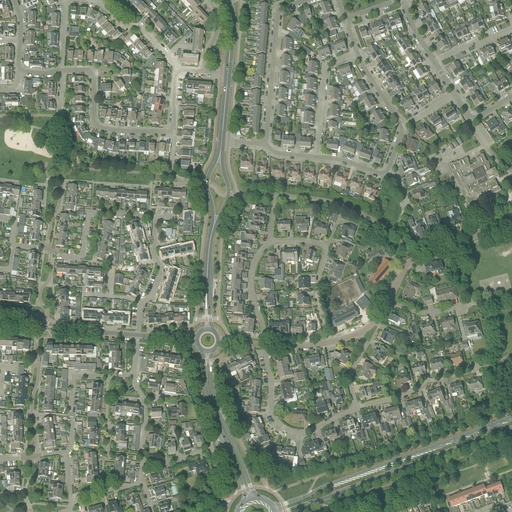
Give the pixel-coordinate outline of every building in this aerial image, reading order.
[(0,0),(0,5),(1,6),(2,9),(9,6),(7,0),(0,0)] [(37,1),(34,2),(32,0),(21,0),(23,6),(24,6),(25,7),(26,6),(27,9),(28,8),(34,5),(38,3),(37,1)] [(53,5),(56,3),(54,0),(47,0),(46,1),(49,7),(47,8),(48,11),(56,9),(53,5)] [(137,9),(145,2),(143,0),(138,0),(133,5),(135,7),(134,8),(136,9),(137,9)] [(437,0),(434,0),(435,1),(437,5),(438,9),(439,9),(444,7),(445,10),(448,9),(447,6),(444,0),(442,1),(440,0),(438,0),(437,0)] [(196,1),(190,6),(194,11),(197,8),(200,5),(196,1)] [(151,4),(149,6),(145,2),(137,9),(141,14),(151,5),(151,4)] [(322,11),(331,8),(329,2),(320,5),(322,11)] [(427,7),(426,6),(424,2),(418,4),(420,7),(418,8),(419,11),(418,12),(419,14),(430,8),(429,6),(427,7)] [(501,5),(499,6),(498,3),(492,4),(494,13),(504,11),(503,8),(502,9),(501,5)] [(149,7),(141,14),(143,12),(147,17),(153,11),(156,8),(152,4),(151,5),(149,7)] [(8,14),(12,12),(9,6),(2,9),(4,15),(1,16),(2,19),(10,16),(8,14)] [(76,8),(76,6),(71,6),(70,16),(75,16),(75,15),(79,16),(79,17),(80,17),(81,7),(81,8),(76,8)] [(86,8),(86,7),(81,7),(80,17),(85,17),(85,16),(89,18),(88,18),(89,19),(93,9),(93,10),(90,9),(87,8),(86,8)] [(195,18),(201,12),(197,8),(194,11),(191,13),(195,18)] [(324,16),(333,13),(331,8),(322,11),(324,16)] [(429,12),(432,11),(430,8),(419,14),(420,17),(421,16),(423,19),(425,18),(427,20),(432,17),(429,12)] [(59,15),(55,14),(56,9),(48,11),(46,11),(46,14),(51,14),(51,21),(59,21),(59,15)] [(97,13),(98,12),(93,9),(89,19),(94,21),(94,20),(97,23),(103,17),(101,15),(99,13),(97,13)] [(311,15),(309,9),(304,10),(306,19),(312,18),(311,15)] [(151,21),(157,15),(153,11),(147,17),(151,21)] [(494,13),(491,13),(492,17),(493,18),(494,19),(495,18),(496,21),(496,22),(502,20),(501,17),(504,17),(503,14),(504,13),(504,11),(494,13)] [(199,22),(205,17),(201,12),(195,18),(199,22)] [(300,23),(306,20),(303,15),(297,17),(300,23)] [(106,21),(107,20),(104,16),(103,17),(97,23),(96,23),(103,31),(111,24),(110,25),(106,21)] [(399,16),(395,17),(395,16),(393,17),(396,26),(402,24),(399,16)] [(156,27),(162,21),(158,17),(152,23),(156,27)] [(203,26),(209,21),(205,17),(199,22),(203,26)] [(391,28),(396,26),(393,17),(390,18),(391,19),(388,20),(388,23),(385,24),(388,29),(388,32),(391,31),(391,28)] [(438,21),(435,23),(432,17),(427,20),(428,23),(426,24),(427,27),(426,28),(427,30),(437,25),(439,24),(438,21)] [(481,17),(475,20),(476,22),(480,31),(482,30),(482,29),(485,27),(484,25),(486,24),(486,23),(485,20),(484,19),(484,18),(482,19),(481,17)] [(335,18),(325,21),(327,27),(337,23),(335,18)] [(35,24),(36,20),(28,19),(27,26),(31,26),(31,29),(38,30),(39,30),(39,24),(35,24)] [(301,24),(296,21),(292,19),(290,24),(298,29),(301,24)] [(475,20),(467,24),(467,26),(470,32),(473,30),(474,33),(477,31),(478,32),(480,31),(476,22),(475,20)] [(58,28),(59,21),(51,21),(51,27),(47,26),(47,30),(55,31),(55,28),(58,28)] [(170,22),(166,26),(162,21),(156,27),(160,32),(170,22)] [(171,25),(172,24),(170,22),(160,32),(164,36),(170,30),(173,27),(171,25)] [(382,22),(378,24),(378,22),(376,23),(379,33),(380,36),(385,34),(385,33),(385,31),(387,30),(388,32),(388,29),(385,24),(382,25),(382,22)] [(337,23),(327,27),(329,32),(333,31),(339,29),(337,23)] [(371,36),(379,33),(376,23),(373,24),(374,25),(371,26),(371,29),(369,30),(371,36)] [(8,28),(8,24),(5,24),(4,24),(4,32),(7,32),(7,36),(14,36),(15,28),(8,28)] [(113,29),(114,28),(111,24),(103,31),(107,34),(111,38),(119,30),(116,32),(113,29)] [(296,34),(298,29),(290,24),(287,29),(296,34)] [(190,31),(185,25),(183,26),(183,27),(182,27),(188,33),(189,32),(190,31)] [(435,36),(441,33),(437,25),(427,30),(429,33),(430,32),(431,35),(434,34),(435,36)] [(467,26),(462,29),(460,25),(458,26),(460,30),(464,39),(466,38),(466,37),(469,35),(468,33),(470,32),(467,26)] [(464,39),(460,30),(458,26),(455,27),(457,31),(455,32),(453,30),(450,32),(454,40),(457,38),(458,40),(461,39),(462,40),(464,39)] [(168,40),(174,35),(177,32),(173,27),(170,30),(164,36),(168,40)] [(365,29),(362,30),(361,28),(359,29),(362,39),(371,36),(369,30),(366,31),(365,29)] [(38,33),(38,30),(31,29),(30,32),(27,32),(27,39),(34,40),(35,33),(38,33)] [(54,34),(55,31),(47,30),(47,33),(50,34),(50,41),(57,41),(58,34),(54,34)] [(121,35),(123,34),(119,30),(111,38),(111,37),(114,40),(114,39),(119,44),(124,39),(125,38),(121,35)] [(180,34),(177,32),(174,35),(168,40),(170,43),(168,45),(170,47),(178,40),(177,38),(180,34)] [(182,56),(182,64),(197,65),(198,57),(198,53),(201,53),(201,48),(203,33),(195,32),(193,52),(192,52),(191,57),(182,56)] [(136,35),(134,37),(130,33),(125,38),(124,39),(127,42),(128,42),(132,46),(139,39),(136,35)] [(437,39),(434,40),(436,43),(435,44),(436,46),(448,40),(446,37),(443,38),(441,33),(435,36),(437,39)] [(401,48),(410,42),(408,40),(407,41),(405,38),(403,39),(402,37),(396,40),(401,48)] [(511,38),(508,40),(507,39),(502,42),(508,53),(511,51),(511,38)] [(34,46),(34,40),(27,39),(26,46),(29,46),(29,49),(37,50),(37,46),(34,46)] [(138,40),(139,39),(132,46),(139,53),(145,47),(146,46),(143,42),(142,43),(138,40)] [(451,46),(448,41),(448,40),(436,46),(437,48),(438,48),(440,51),(442,49),(443,52),(451,48),(450,46),(451,46)] [(46,47),(46,50),(48,50),(53,51),(53,48),(57,48),(57,41),(50,41),(49,47),(47,47),(46,47)] [(341,52),(347,50),(343,41),(338,43),(341,52)] [(401,48),(406,55),(411,52),(410,49),(412,48),(410,45),(411,44),(410,42),(401,48)] [(499,49),(496,51),(499,56),(507,52),(508,53),(502,42),(497,44),(499,49)] [(338,43),(333,45),(336,54),(341,52),(338,43)] [(369,57),(378,52),(373,44),(368,48),(369,50),(367,52),(369,54),(368,55),(369,57)] [(139,53),(136,55),(143,62),(146,60),(149,57),(153,53),(149,49),(148,50),(145,47),(139,53)] [(328,47),(322,49),(326,58),(331,56),(328,47)] [(496,51),(493,52),(491,47),(486,50),(490,58),(495,56),(496,58),(499,56),(496,51)] [(320,60),(326,58),(322,48),(317,50),(320,60)] [(78,51),(73,50),(68,50),(67,60),(72,61),(72,59),(77,59),(77,61),(78,51)] [(485,61),(490,58),(486,50),(480,52),(483,57),(480,59),(483,64),(486,63),(485,61)] [(87,62),(88,51),(78,51),(77,61),(82,61),(82,60),(87,60),(87,62)] [(97,62),(98,52),(88,51),(87,62),(92,62),(92,60),(97,61),(97,62)] [(107,63),(108,53),(98,52),(97,62),(102,63),(102,61),(107,61),(107,63)] [(385,54),(381,57),(378,52),(369,57),(370,59),(372,59),(373,61),(375,60),(377,63),(383,59),(387,57),(385,54)] [(413,54),(411,52),(406,55),(411,63),(419,57),(418,55),(417,56),(415,53),(413,54)] [(46,54),(43,53),(42,60),(36,60),(35,67),(42,68),(42,64),(45,64),(45,61),(46,54)] [(113,54),(113,53),(108,53),(107,63),(112,63),(112,61),(114,62),(116,64),(115,65),(116,65),(122,57),(122,58),(118,54),(113,54)] [(52,58),(51,54),(46,54),(45,61),(45,64),(48,64),(48,65),(55,66),(55,61),(57,62),(58,58),(56,58),(52,58)] [(0,62),(0,63),(1,64),(1,65),(9,65),(9,62),(12,62),(13,56),(5,55),(5,62),(1,61),(1,62),(0,62)] [(126,61),(122,57),(116,65),(119,69),(120,68),(122,69),(122,72),(120,72),(130,72),(130,64),(126,61)] [(412,65),(416,70),(421,67),(419,64),(421,63),(420,60),(421,59),(419,57),(411,63),(401,69),(404,74),(408,71),(406,68),(410,65),(412,65)] [(387,60),(384,62),(383,59),(377,63),(379,65),(377,67),(379,70),(377,70),(379,72),(390,65),(387,60)] [(155,70),(168,71),(166,68),(165,68),(165,64),(163,64),(163,62),(162,61),(156,60),(155,70)] [(453,73),(460,68),(457,63),(449,68),(453,73)] [(1,65),(1,67),(1,68),(1,75),(4,75),(11,75),(12,68),(8,68),(9,65),(1,65)] [(390,65),(379,72),(380,75),(381,74),(383,77),(385,75),(387,78),(395,73),(393,70),(390,65)] [(352,75),(350,70),(348,66),(343,68),(346,77),(352,75)] [(468,70),(467,71),(463,66),(460,68),(453,73),(456,78),(460,75),(462,78),(468,74),(470,73),(468,70)] [(423,70),(421,67),(416,70),(420,78),(429,73),(428,70),(426,71),(425,68),(423,70)] [(341,79),(346,77),(343,68),(338,70),(339,74),(341,79)] [(123,87),(130,83),(130,72),(120,72),(120,77),(121,77),(121,79),(119,80),(118,79),(123,87)] [(464,80),(459,83),(462,88),(470,83),(473,81),(470,77),(472,75),(470,72),(470,73),(468,74),(462,78),(464,80)] [(394,78),(396,76),(395,73),(387,78),(388,81),(386,82),(388,85),(387,85),(388,88),(397,82),(394,78)] [(0,85),(7,85),(7,82),(11,82),(11,75),(4,75),(3,81),(0,81),(0,85)] [(504,79),(499,82),(504,90),(509,87),(506,82),(509,81),(506,76),(505,75),(502,77),(504,79)] [(84,78),(82,78),(82,76),(74,76),(74,78),(74,88),(84,88),(83,88),(83,83),(84,83),(84,78)] [(39,83),(40,80),(28,79),(27,82),(24,82),(24,89),(31,89),(31,85),(32,85),(35,84),(35,83),(39,83)] [(52,81),(54,80),(53,79),(46,80),(44,80),(44,85),(48,86),(47,90),(55,90),(55,84),(52,84),(52,81)] [(116,93),(123,87),(118,79),(114,82),(114,83),(113,84),(110,84),(110,83),(110,93),(116,93)] [(498,80),(490,85),(493,90),(496,89),(499,93),(504,90),(499,82),(498,80)] [(470,83),(462,88),(465,93),(468,91),(469,91),(470,90),(472,93),(473,92),(479,89),(477,86),(476,84),(475,85),(473,81),(470,83)] [(192,91),(193,83),(186,82),(186,86),(183,85),(182,92),(186,92),(186,91),(192,91)] [(357,91),(365,86),(362,82),(358,84),(354,87),(357,91)] [(401,84),(399,85),(397,82),(388,88),(390,90),(391,89),(393,92),(395,90),(396,93),(402,90),(404,88),(401,84)] [(105,93),(110,93),(110,83),(105,83),(105,84),(100,84),(100,93),(105,93)] [(438,93),(441,91),(435,83),(427,88),(431,93),(433,91),(435,93),(437,91),(438,93)] [(205,84),(204,95),(213,96),(214,87),(211,86),(211,84),(205,84)] [(360,96),(368,91),(365,86),(357,91),(360,96)] [(425,89),(423,87),(422,87),(418,89),(418,90),(425,101),(427,100),(427,98),(429,97),(428,94),(431,93),(427,88),(425,89)] [(83,93),(84,93),(84,88),(74,88),(74,98),(84,98),(83,98),(83,93)] [(165,89),(154,88),(153,96),(161,97),(162,95),(166,95),(166,92),(165,92),(165,89)] [(31,89),(24,89),(23,95),(24,95),(25,98),(22,99),(26,106),(29,104),(28,103),(30,102),(31,95),(32,95),(35,93),(35,89),(31,89)] [(478,93),(480,91),(479,89),(473,92),(475,95),(470,98),(473,103),(481,98),(478,93)] [(55,97),(55,90),(47,90),(47,94),(45,96),(39,96),(39,100),(44,100),(51,100),(51,97),(55,97)] [(415,95),(412,97),(415,102),(418,101),(419,103),(422,101),(423,102),(425,101),(418,90),(413,93),(415,95)] [(484,95),(481,98),(473,103),(476,108),(488,100),(484,95)] [(4,104),(11,104),(11,96),(4,96),(4,100),(1,100),(1,112),(5,112),(4,104)] [(366,106),(374,101),(371,96),(363,101),(366,106)] [(413,104),(415,102),(412,97),(405,102),(410,111),(412,109),(411,108),(414,106),(413,104)] [(83,103),(84,103),(84,98),(74,98),(74,108),(84,108),(83,108),(83,103)] [(162,101),(162,98),(153,98),(152,102),(155,102),(154,106),(164,108),(164,105),(163,105),(164,101),(162,101)] [(51,100),(44,100),(39,100),(41,100),(41,103),(43,103),(45,111),(48,111),(48,110),(54,110),(55,103),(51,103),(51,100)] [(402,103),(400,105),(404,112),(407,111),(408,112),(410,111),(405,102),(403,100),(401,101),(402,103)] [(369,111),(377,105),(374,101),(366,106),(369,111)] [(193,112),(194,108),(186,107),(185,112),(184,112),(183,117),(193,118),(194,112),(193,112)] [(457,109),(454,112),(451,107),(443,113),(445,116),(444,118),(447,124),(453,120),(453,121),(455,121),(457,119),(458,118),(457,117),(461,115),(457,109)] [(83,113),(84,113),(84,108),(74,108),(74,118),(84,118),(83,118),(83,113)] [(107,109),(101,108),(99,118),(105,119),(105,118),(109,118),(109,120),(111,110),(107,109)] [(131,112),(130,122),(135,123),(135,121),(140,122),(140,121),(141,115),(141,114),(136,113),(136,111),(135,110),(131,109),(131,112)] [(116,111),(117,111),(111,110),(109,120),(114,121),(115,119),(116,120),(120,120),(120,122),(121,111),(121,112),(116,111)] [(375,120),(383,115),(380,110),(372,115),(375,120)] [(126,112),(121,111),(120,122),(125,122),(125,121),(130,121),(130,122),(131,112),(131,113),(126,112)] [(511,111),(509,112),(507,112),(507,111),(501,114),(502,115),(501,116),(503,119),(505,121),(506,124),(511,120),(511,111)] [(378,125),(386,119),(383,115),(375,120),(378,125)] [(430,121),(434,127),(436,130),(442,127),(444,125),(447,124),(443,118),(440,120),(438,116),(430,121)] [(161,120),(152,118),(149,117),(148,121),(151,121),(151,124),(159,125),(159,122),(161,122),(161,120)] [(193,118),(183,117),(185,117),(184,122),(183,121),(182,127),(192,128),(193,122),(193,118)] [(83,123),(84,123),(84,118),(74,118),(74,123),(75,123),(75,127),(77,132),(86,127),(84,128),(83,125),(83,123)] [(498,125),(495,121),(494,119),(486,124),(491,132),(497,128),(499,132),(501,132),(506,129),(502,123),(498,125)] [(417,134),(414,136),(419,140),(422,138),(425,136),(427,135),(429,138),(433,135),(428,127),(425,129),(423,126),(420,128),(419,127),(415,130),(417,134)] [(87,133),(88,132),(86,127),(77,132),(79,136),(80,136),(82,140),(86,143),(86,144),(91,135),(90,135),(88,134),(87,133)] [(192,128),(182,127),(184,127),(183,132),(182,131),(181,137),(191,138),(192,132),(192,128)] [(95,138),(95,137),(91,135),(86,144),(91,146),(94,146),(93,151),(97,152),(97,148),(98,148),(100,138),(99,140),(96,139),(95,138)] [(191,138),(181,137),(183,137),(182,142),(181,141),(180,147),(194,148),(194,143),(191,143),(191,142),(191,138)] [(419,141),(418,140),(414,137),(412,140),(408,139),(407,143),(408,144),(406,150),(414,154),(419,141)] [(105,141),(105,139),(100,138),(98,148),(102,149),(102,150),(107,151),(109,140),(109,142),(105,141)] [(448,145),(452,151),(462,144),(458,138),(448,145)] [(114,143),(115,141),(109,140),(107,151),(107,150),(112,151),(112,152),(112,153),(113,153),(114,153),(119,154),(119,151),(119,141),(119,143),(116,143),(114,143)] [(124,143),(124,141),(119,141),(119,151),(119,154),(119,151),(129,152),(129,142),(129,143),(124,143)] [(134,143),(134,142),(129,142),(129,152),(139,152),(139,142),(139,143),(134,143)] [(144,144),(144,142),(139,142),(139,152),(144,152),(144,155),(148,155),(148,153),(149,153),(149,142),(149,144),(144,144)] [(154,144),(154,143),(149,142),(149,153),(153,153),(153,154),(158,154),(158,156),(159,156),(159,143),(159,144),(154,144)] [(349,153),(352,144),(347,142),(346,145),(343,151),(349,153)] [(164,144),(164,143),(159,143),(159,156),(164,156),(164,153),(169,153),(169,145),(164,144)] [(356,150),(357,146),(352,144),(349,153),(354,155),(356,150)] [(193,158),(194,148),(180,147),(182,147),(181,152),(180,151),(180,157),(190,158),(190,157),(193,158)] [(364,159),(368,150),(362,148),(361,152),(359,157),(364,159)] [(371,156),(373,152),(368,150),(364,159),(369,161),(371,156)] [(380,165),(383,156),(378,154),(377,157),(375,163),(380,165)] [(487,162),(483,155),(475,159),(477,162),(472,164),(473,165),(470,167),(466,158),(457,163),(457,162),(449,166),(453,173),(452,173),(456,181),(457,180),(461,189),(460,190),(464,198),(465,197),(468,204),(478,200),(479,202),(486,198),(485,198),(500,191),(494,179),(498,178),(499,177),(495,168),(490,170),(489,169),(490,167),(487,162)] [(251,164),(252,156),(247,156),(247,160),(241,159),(240,168),(250,169),(250,171),(253,171),(254,164),(251,164)] [(190,158),(180,157),(179,157),(181,157),(181,161),(179,161),(179,167),(189,168),(189,162),(189,158),(190,158)] [(409,159),(402,157),(401,161),(404,168),(403,169),(404,173),(412,170),(412,173),(413,173),(416,172),(415,170),(414,170),(411,163),(413,162),(414,160),(413,158),(411,157),(409,158),(410,159),(409,159)] [(266,169),(267,161),(262,161),(262,164),(257,164),(256,173),(265,174),(265,176),(268,176),(269,169),(266,169)] [(282,173),(283,165),(278,164),(278,168),(272,168),(271,176),(281,177),(281,180),(284,180),(285,173),(282,173)] [(298,174),(299,166),(295,166),(294,170),(288,169),(288,178),(298,179),(297,181),(301,182),(301,174),(298,174)] [(314,176),(314,168),(310,167),(310,171),(305,171),(304,179),(313,180),(313,183),(316,183),(317,176),(314,176)] [(411,177),(406,178),(409,187),(414,185),(418,184),(417,183),(420,182),(418,178),(418,176),(430,171),(429,167),(418,171),(416,172),(417,174),(414,176),(411,177)] [(329,177),(330,169),(325,169),(325,172),(320,172),(319,181),(328,182),(328,184),(331,184),(332,177),(329,177)] [(346,181),(349,173),(344,172),(343,176),(338,174),(334,182),(344,185),(343,188),(346,189),(349,182),(346,181)] [(360,186),(363,179),(359,177),(357,181),(353,179),(350,188),(356,190),(355,192),(354,194),(360,196),(363,187),(360,186)] [(416,191),(412,193),(415,201),(422,198),(422,199),(425,198),(426,197),(427,196),(424,189),(429,187),(430,189),(433,187),(433,188),(436,187),(434,181),(433,182),(421,186),(422,189),(416,191)] [(375,192),(378,185),(374,183),(373,187),(367,185),(364,193),(370,195),(368,199),(376,202),(379,193),(375,192)] [(13,188),(11,199),(15,199),(18,200),(18,197),(20,189),(13,188)] [(32,189),(32,191),(34,192),(33,198),(41,199),(42,192),(40,192),(40,189),(35,189),(32,189)] [(140,192),(140,200),(146,201),(146,202),(148,202),(149,199),(146,198),(147,192),(140,192)] [(249,212),(249,215),(264,217),(264,216),(259,216),(260,213),(265,213),(266,207),(256,206),(255,210),(254,210),(252,211),(251,211),(249,212)] [(41,211),(31,210),(27,210),(27,213),(32,213),(32,217),(30,217),(30,219),(36,220),(36,217),(40,217),(41,211)] [(460,225),(459,221),(460,221),(461,222),(464,220),(462,215),(459,216),(457,210),(452,212),(454,218),(451,219),(452,221),(448,223),(447,222),(444,223),(446,230),(454,227),(460,225)] [(335,224),(337,216),(332,214),(329,222),(335,224)] [(246,224),(261,226),(261,225),(258,225),(258,222),(264,223),(264,217),(249,215),(254,215),(254,219),(252,219),(252,224),(246,224)] [(437,224),(440,223),(437,216),(434,217),(434,219),(429,221),(431,227),(434,235),(440,233),(437,224)] [(309,226),(309,221),(309,220),(306,220),(306,218),(294,217),(294,222),(296,222),(296,231),(301,231),(301,232),(307,232),(307,226),(309,226)] [(290,231),(290,221),(283,221),(283,223),(278,223),(278,232),(284,232),(284,231),(290,231)] [(105,222),(103,228),(111,230),(113,224),(105,222)] [(329,226),(324,225),(317,223),(314,234),(319,235),(319,234),(326,236),(329,226)] [(139,224),(129,226),(131,232),(138,230),(140,230),(139,224)] [(243,232),(243,233),(256,234),(254,234),(255,231),(260,232),(261,226),(246,224),(246,229),(249,229),(248,233),(243,232)] [(352,238),(357,228),(351,225),(349,229),(343,226),(340,233),(342,234),(341,237),(345,238),(344,241),(350,243),(351,241),(347,239),(348,237),(352,238)] [(423,225),(422,225),(421,225),(418,226),(419,226),(417,227),(418,230),(416,231),(417,236),(419,235),(421,240),(428,237),(424,228),(423,225)] [(110,236),(111,230),(103,228),(102,234),(103,235),(111,237),(110,236)] [(241,236),(240,242),(251,243),(250,243),(250,240),(255,240),(256,234),(243,233),(242,236),(241,236)] [(109,243),(111,237),(103,235),(102,241),(109,243)] [(141,240),(143,240),(142,236),(134,238),(134,241),(132,242),(133,245),(142,242),(141,240)] [(135,251),(143,248),(142,242),(133,245),(135,251)] [(236,245),(235,252),(240,253),(245,253),(245,248),(250,249),(251,243),(240,242),(240,246),(236,245)] [(352,248),(347,245),(342,244),(340,250),(338,249),(335,256),(345,259),(347,253),(350,254),(352,248)] [(191,245),(185,247),(187,255),(193,253),(193,254),(196,253),(195,250),(192,250),(191,245)] [(105,252),(106,249),(98,246),(97,250),(99,251),(98,253),(106,255),(107,252),(105,252)] [(181,256),(179,248),(178,246),(172,248),(174,256),(180,254),(180,256),(181,256)] [(181,256),(187,255),(185,247),(179,248),(181,256)] [(174,256),(172,248),(166,249),(168,257),(173,256),(174,256)] [(162,259),(168,257),(166,249),(160,251),(162,259)] [(372,263),(384,255),(380,249),(368,257),(372,263)] [(303,256),(302,256),(302,260),(303,260),(303,261),(306,262),(306,264),(313,265),(313,262),(316,263),(317,259),(314,259),(316,253),(308,251),(307,254),(303,253),(303,256)] [(35,255),(36,253),(29,252),(28,254),(31,255),(30,261),(38,262),(39,256),(35,255)] [(104,261),(106,255),(98,253),(96,259),(104,261)] [(138,256),(135,257),(137,263),(140,262),(143,262),(148,260),(146,254),(138,256)] [(268,263),(266,263),(267,270),(275,269),(278,269),(277,262),(277,257),(273,257),(273,258),(268,258),(268,263)] [(376,287),(394,267),(385,259),(374,272),(376,274),(369,281),(376,287)] [(330,276),(329,280),(336,283),(337,279),(339,280),(344,266),(338,263),(333,262),(331,269),(332,269),(329,276),(330,276)] [(442,270),(443,269),(441,262),(435,263),(424,265),(426,273),(431,272),(432,273),(438,272),(439,276),(444,274),(442,270)] [(141,269),(138,268),(137,267),(136,270),(138,271),(136,276),(144,280),(146,274),(141,271),(141,269)] [(100,272),(101,270),(94,270),(94,278),(94,280),(97,280),(97,278),(103,278),(103,272),(100,272)] [(170,270),(168,274),(170,274),(170,276),(177,278),(178,277),(178,276),(177,276),(178,272),(176,272),(170,270)] [(25,273),(24,276),(26,276),(28,276),(28,280),(36,281),(36,277),(34,277),(35,274),(27,273),(25,273)] [(144,280),(136,276),(134,280),(133,279),(132,281),(132,282),(139,285),(140,283),(142,283),(144,280)] [(298,289),(309,289),(309,279),(298,279),(298,289)] [(270,285),(273,285),(272,280),(260,281),(261,290),(270,290),(270,285)] [(139,285),(132,282),(132,281),(129,287),(130,287),(137,291),(139,285)] [(174,288),(176,283),(168,281),(167,284),(165,284),(164,288),(171,290),(172,287),(174,288)] [(419,293),(421,288),(408,283),(402,297),(411,301),(415,292),(419,293)] [(137,291),(130,287),(129,287),(128,290),(129,291),(128,294),(127,293),(126,296),(130,297),(131,295),(136,297),(138,293),(136,293),(137,291)] [(170,294),(171,290),(164,288),(163,291),(164,292),(164,294),(172,297),(172,294),(170,294)] [(438,303),(457,298),(455,288),(436,293),(438,303)] [(31,291),(26,291),(21,291),(20,304),(23,304),(23,302),(27,303),(27,299),(30,299),(31,291)] [(171,299),(172,297),(164,294),(163,296),(161,296),(160,300),(168,302),(169,299),(171,299)] [(308,298),(306,299),(306,295),(297,296),(297,302),(298,302),(298,306),(310,306),(310,302),(308,302),(308,298)] [(275,304),(277,303),(277,296),(267,297),(267,300),(265,300),(265,307),(275,307),(275,304)] [(432,304),(431,300),(431,297),(424,299),(426,306),(432,304)] [(343,324),(358,316),(352,303),(345,306),(346,307),(328,316),(334,328),(340,325),(341,326),(344,325),(343,324)] [(148,325),(155,324),(154,316),(153,312),(147,313),(147,316),(145,316),(145,320),(148,320),(148,325)] [(391,315),(388,321),(397,324),(396,326),(399,327),(401,322),(401,323),(402,324),(404,325),(405,324),(405,322),(405,321),(406,318),(403,317),(393,312),(392,315),(391,315)] [(124,316),(124,314),(121,314),(121,322),(123,322),(123,324),(127,324),(128,319),(130,319),(130,315),(128,315),(128,316),(124,316)] [(305,328),(305,321),(305,318),(298,319),(299,325),(295,325),(295,334),(302,333),(302,328),(305,328)] [(312,321),(305,321),(305,318),(305,321),(305,328),(308,328),(308,333),(315,333),(315,325),(312,325),(312,321)] [(455,330),(453,323),(452,318),(447,320),(446,319),(440,320),(443,330),(447,329),(448,332),(455,330)] [(272,322),(269,323),(269,331),(272,331),(272,334),(279,334),(279,324),(272,325),(272,322)] [(286,324),(279,324),(279,334),(287,334),(286,331),(289,331),(289,326),(289,322),(286,322),(286,324)] [(436,333),(434,327),(433,322),(428,323),(428,325),(421,327),(423,337),(436,333)] [(482,337),(481,333),(478,322),(469,325),(468,322),(463,324),(464,328),(463,328),(465,337),(477,335),(478,338),(482,337)] [(420,337),(418,331),(417,326),(411,328),(413,335),(420,337)] [(253,334),(254,327),(244,327),(244,330),(241,330),(241,336),(246,337),(247,334),(253,334)] [(389,330),(389,331),(386,330),(385,332),(383,332),(380,339),(383,340),(383,341),(391,345),(394,337),(396,338),(398,334),(389,330)] [(411,342),(413,336),(406,333),(403,339),(411,342)] [(462,351),(470,349),(468,342),(460,344),(462,351)] [(116,347),(116,344),(110,343),(110,349),(109,349),(109,353),(120,353),(118,353),(118,347),(116,347)] [(51,355),(52,344),(46,344),(46,348),(44,348),(42,367),(47,367),(48,355),(51,355)] [(92,348),(92,346),(88,346),(88,347),(86,347),(86,356),(96,356),(96,352),(96,348),(92,348)] [(375,350),(371,357),(375,360),(378,362),(380,359),(383,361),(387,356),(384,354),(387,350),(384,349),(380,346),(377,351),(375,350)] [(347,359),(350,354),(343,351),(341,354),(337,352),(328,353),(330,361),(337,360),(338,360),(337,361),(345,366),(348,360),(347,359)] [(157,363),(159,353),(155,353),(155,354),(153,354),(152,356),(151,355),(150,356),(148,356),(148,355),(147,358),(147,361),(146,364),(146,367),(145,370),(145,373),(147,373),(148,369),(153,369),(153,363),(157,363)] [(463,365),(462,360),(460,353),(455,354),(456,355),(453,356),(452,355),(448,356),(450,366),(457,364),(457,366),(463,365)] [(308,359),(304,360),(305,365),(306,370),(310,369),(310,368),(317,367),(317,368),(320,367),(325,366),(323,356),(319,357),(319,355),(308,357),(308,359)] [(174,366),(174,369),(175,369),(176,366),(180,367),(179,370),(183,370),(184,363),(181,363),(181,359),(181,357),(178,356),(178,357),(175,357),(174,366)] [(254,361),(252,362),(249,356),(244,359),(244,361),(248,368),(249,371),(252,370),(251,366),(250,367),(249,365),(253,364),(253,365),(256,364),(254,361)] [(290,364),(290,363),(288,358),(281,360),(282,363),(277,364),(278,368),(277,368),(278,372),(288,369),(287,365),(290,364)] [(444,370),(443,365),(441,359),(434,361),(434,359),(429,360),(432,371),(439,369),(439,371),(444,370)] [(242,371),(248,368),(244,361),(239,363),(242,371)] [(236,362),(232,364),(235,372),(236,373),(240,372),(242,371),(239,363),(237,364),(236,362)] [(120,365),(120,364),(111,364),(111,372),(118,372),(118,370),(121,370),(121,365),(120,365)] [(230,374),(235,372),(232,364),(226,367),(229,372),(226,373),(228,377),(230,376),(230,374)] [(373,366),(369,365),(364,364),(362,372),(360,372),(359,377),(370,380),(371,375),(375,376),(377,369),(373,368),(373,366)] [(426,372),(424,367),(424,364),(411,367),(413,375),(419,373),(420,377),(425,375),(425,372),(426,372)] [(52,372),(52,369),(46,369),(46,372),(44,372),(44,378),(55,378),(53,378),(53,372),(52,372)] [(288,369),(278,372),(280,379),(293,376),(292,372),(289,373),(288,369)] [(410,382),(408,377),(406,373),(399,376),(400,378),(395,380),(398,388),(403,386),(403,384),(410,382)] [(23,378),(23,375),(18,374),(17,378),(16,377),(16,380),(19,380),(18,383),(27,384),(28,378),(23,378)] [(250,380),(250,387),(252,388),(260,388),(260,382),(259,381),(260,376),(256,377),(250,380)] [(470,392),(483,389),(480,378),(475,380),(476,380),(467,383),(470,392)] [(156,381),(153,381),(148,380),(147,388),(154,389),(153,391),(158,392),(159,384),(156,383),(156,381)] [(282,393),(294,390),(292,383),(281,386),(282,393)] [(326,383),(320,384),(325,400),(331,398),(329,392),(326,383)] [(384,390),(388,390),(387,383),(372,384),(372,387),(369,388),(364,389),(364,388),(359,390),(362,399),(375,395),(375,394),(378,393),(376,388),(384,387),(384,390)] [(461,383),(450,386),(451,391),(452,395),(459,393),(460,396),(464,395),(463,392),(462,388),(461,383)] [(175,394),(177,385),(173,384),(173,386),(165,385),(164,393),(175,394)] [(444,401),(441,394),(440,389),(433,392),(436,400),(439,399),(441,403),(444,401)] [(297,402),(295,391),(294,390),(282,393),(281,394),(282,395),(283,395),(285,402),(287,401),(287,404),(297,402)] [(341,399),(344,398),(342,390),(337,391),(338,395),(333,397),(336,406),(340,405),(339,404),(343,403),(341,399)] [(433,401),(436,400),(433,392),(427,395),(431,406),(435,405),(433,401)] [(323,399),(314,401),(315,406),(317,410),(318,415),(327,412),(327,410),(331,409),(329,404),(328,400),(324,402),(323,399)] [(26,401),(13,400),(13,402),(15,402),(14,406),(17,406),(16,409),(23,409),(23,407),(25,407),(25,403),(24,403),(24,401),(26,401)] [(423,406),(422,406),(420,400),(412,403),(415,411),(417,415),(417,416),(421,414),(422,416),(425,415),(427,420),(431,419),(430,416),(427,409),(424,410),(423,406)] [(120,415),(122,404),(122,403),(121,406),(116,405),(115,408),(113,407),(111,415),(114,415),(115,414),(120,415)] [(417,415),(415,411),(412,403),(405,405),(407,411),(406,411),(408,417),(410,416),(412,415),(411,413),(415,412),(417,416),(417,415)] [(139,408),(139,405),(136,405),(136,406),(133,405),(132,414),(137,415),(137,418),(142,418),(142,408),(139,408)] [(177,417),(185,417),(185,405),(176,405),(177,409),(174,409),(174,408),(171,408),(171,416),(177,415),(177,417)] [(42,406),(42,409),(43,409),(43,412),(45,412),(45,414),(56,415),(56,412),(56,411),(55,410),(52,410),(52,407),(42,406)] [(100,414),(100,409),(90,407),(90,413),(87,413),(87,416),(97,417),(98,414),(100,414)] [(401,419),(399,412),(398,407),(391,410),(394,421),(394,422),(398,421),(398,420),(401,419)] [(165,413),(161,414),(161,410),(150,410),(151,418),(161,418),(161,421),(165,421),(165,413)] [(391,410),(384,412),(385,416),(387,423),(394,421),(391,410)] [(298,412),(298,411),(292,411),(292,422),(299,422),(299,421),(306,421),(306,412),(298,412)] [(16,415),(16,412),(10,412),(10,421),(22,421),(22,415),(16,415)] [(378,419),(377,419),(375,414),(368,416),(371,424),(375,423),(376,426),(380,425),(378,419)] [(367,425),(371,424),(368,416),(362,418),(363,423),(362,424),(364,430),(368,429),(367,425)] [(55,424),(55,422),(54,417),(48,417),(49,419),(42,420),(42,423),(43,423),(43,426),(52,425),(55,424)] [(240,426),(247,423),(245,417),(238,417),(238,420),(240,426)] [(251,428),(262,424),(260,418),(252,421),(250,423),(251,425),(251,426),(251,428)] [(87,423),(87,429),(96,430),(98,430),(98,429),(96,429),(96,424),(95,424),(96,420),(87,419),(87,423)] [(353,420),(346,422),(349,432),(350,436),(353,435),(354,435),(355,435),(356,440),(359,441),(360,441),(361,443),(363,442),(362,440),(360,432),(358,425),(354,425),(353,420)] [(342,432),(339,433),(341,441),(344,440),(344,438),(347,437),(350,436),(349,432),(346,422),(339,425),(342,432)] [(196,434),(194,434),(190,423),(186,424),(188,431),(188,432),(190,440),(193,439),(195,444),(196,444),(197,448),(204,446),(201,436),(197,438),(196,434)] [(262,428),(264,428),(262,424),(251,428),(252,429),(253,428),(254,431),(256,434),(263,431),(262,428)] [(339,434),(336,435),(335,430),(328,432),(331,441),(331,442),(334,441),(335,443),(341,441),(339,433),(339,434)] [(258,439),(265,436),(263,431),(256,434),(253,435),(254,438),(257,437),(258,439)] [(331,442),(331,441),(328,432),(321,434),(324,443),(321,444),(322,445),(324,452),(327,451),(326,446),(328,446),(328,443),(331,442)] [(159,436),(159,433),(153,433),(153,436),(149,435),(148,440),(150,440),(149,448),(157,449),(158,440),(161,441),(162,437),(159,436)] [(260,445),(257,446),(259,450),(269,446),(269,445),(268,442),(270,442),(269,441),(270,441),(270,440),(270,439),(269,438),(268,438),(267,436),(265,436),(258,439),(260,445)] [(191,450),(190,447),(187,438),(183,439),(184,443),(181,444),(183,452),(191,450)] [(322,445),(319,446),(317,441),(310,443),(313,453),(318,452),(318,453),(321,453),(323,458),(325,457),(324,452),(322,445)] [(315,457),(313,453),(310,443),(304,445),(305,450),(302,451),(302,453),(302,456),(303,456),(304,458),(311,456),(311,458),(315,457)] [(281,460),(281,458),(282,450),(282,448),(276,447),(275,452),(273,452),(272,456),(273,457),(278,458),(278,462),(281,462),(281,460)] [(88,451),(85,452),(85,455),(86,455),(87,460),(96,460),(95,454),(92,454),(92,451),(88,451)] [(122,458),(123,455),(117,454),(117,457),(115,457),(114,461),(116,461),(115,463),(114,463),(124,464),(125,458),(122,458)] [(51,468),(52,462),(44,461),(44,464),(39,464),(38,471),(48,471),(48,467),(51,468)] [(196,476),(209,472),(205,461),(198,463),(199,464),(196,465),(195,462),(187,465),(189,472),(195,471),(196,476)] [(19,474),(14,474),(14,471),(6,471),(7,481),(10,481),(19,481),(19,474)] [(47,475),(48,471),(38,471),(38,477),(39,477),(39,481),(50,482),(50,476),(47,475)] [(163,481),(162,477),(161,474),(152,476),(153,477),(149,478),(151,485),(163,481)] [(14,487),(19,487),(19,481),(10,481),(10,485),(7,485),(7,491),(14,491),(14,487)] [(57,482),(57,483),(50,482),(50,488),(53,488),(52,492),(62,493),(62,486),(60,486),(60,483),(57,482)] [(502,494),(504,494),(500,483),(495,485),(498,494),(502,493),(502,494)] [(157,490),(153,491),(156,498),(160,497),(160,498),(165,496),(164,492),(166,491),(165,488),(166,487),(165,484),(156,486),(157,490)] [(484,496),(487,495),(483,484),(481,485),(482,486),(479,487),(482,498),(484,497),(484,496)] [(490,487),(485,489),(483,484),(487,495),(488,498),(491,497),(492,498),(494,497),(490,487)] [(495,495),(498,494),(495,485),(490,487),(494,497),(496,497),(495,495)] [(479,487),(475,489),(475,487),(473,488),(477,498),(480,497),(481,499),(482,498),(479,487)] [(474,500),(477,498),(473,488),(471,489),(472,490),(468,491),(472,502),(474,501),(474,500)] [(468,491),(465,492),(465,491),(463,492),(467,502),(470,501),(471,502),(472,502),(468,491)] [(61,500),(62,493),(52,492),(52,497),(49,497),(48,502),(58,503),(58,499),(61,500)] [(464,503),(467,502),(463,492),(461,492),(462,494),(458,495),(462,506),(464,505),(464,503)] [(140,503),(140,504),(137,494),(129,496),(125,497),(126,502),(130,501),(133,509),(141,507),(140,503)] [(458,495),(455,496),(455,495),(452,496),(456,506),(460,505),(460,506),(462,506),(458,495)] [(453,507),(456,506),(452,496),(451,496),(451,497),(448,499),(452,509),(454,509),(453,507)] [(108,507),(105,508),(105,509),(105,511),(121,511),(120,506),(117,507),(116,502),(107,504),(108,507)] [(168,507),(170,506),(168,502),(164,503),(164,504),(158,506),(159,511),(164,511),(169,511),(168,507)]
